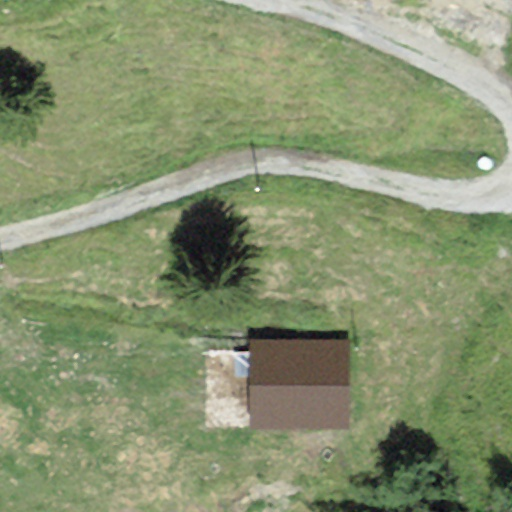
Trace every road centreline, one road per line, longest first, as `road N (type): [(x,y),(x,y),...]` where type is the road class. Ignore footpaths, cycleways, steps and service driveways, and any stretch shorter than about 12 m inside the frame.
road 1 (track): [(511,179),(484,194),(445,194),(291,166),(234,169),(0,240)]
road 2 (track): [(300,0),(427,51),(511,105)]
